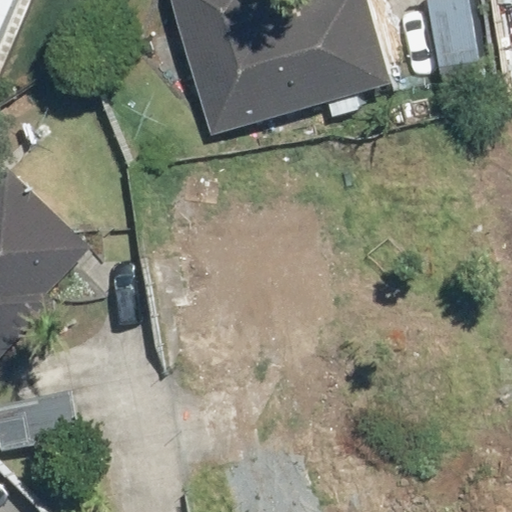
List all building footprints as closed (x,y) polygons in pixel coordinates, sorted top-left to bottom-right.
[(0,0),(0,58),(23,0),(0,0)] [(179,0),(216,131),(402,79),(380,0),(179,0)] [(488,0),(432,0),(444,62),(498,52),(488,0)] [(451,66),(462,111),(508,100),(497,55),(451,66)] [(462,111),(451,66),(405,77),(416,122),(462,111)] [(0,362),(60,298),(52,290),(96,243),(10,162),(0,173),(0,362)] [(201,176),(166,182),(191,329),(346,303),(328,196),(208,216),(201,176)] [(511,484),(511,444),(346,385),(315,470),(430,511),(502,511),(510,490),(511,484)] [(0,402),(0,417),(5,445),(89,428),(81,387),(0,402)]
